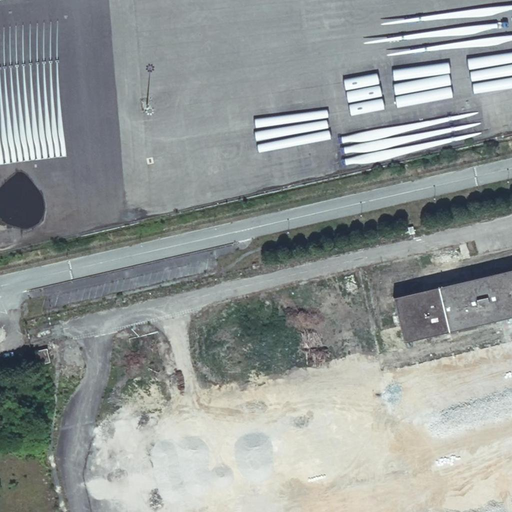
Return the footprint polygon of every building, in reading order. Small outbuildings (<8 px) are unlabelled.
[(204,157),(255,146),(253,136),(202,147),(204,157)] [(221,197),(257,189),(249,154),(206,164),(212,187),(218,186),(221,197)] [(403,339),(499,317),(507,315),(511,313),(511,266),(392,294),(403,339)] [(511,337),(507,315),(499,317),(504,341),(511,339),(511,337)] [(160,422),(167,453),(174,483),(180,511),(511,511),(511,339),(504,341),(160,422)] [(36,362),(50,359),(46,346),(34,349),(36,362)] [(395,357),(391,349),(378,355),(381,363),(395,357)] [(142,403),(143,381),(123,380),(121,402),(142,403)] [(158,486),(174,483),(167,453),(151,457),(158,486)]
